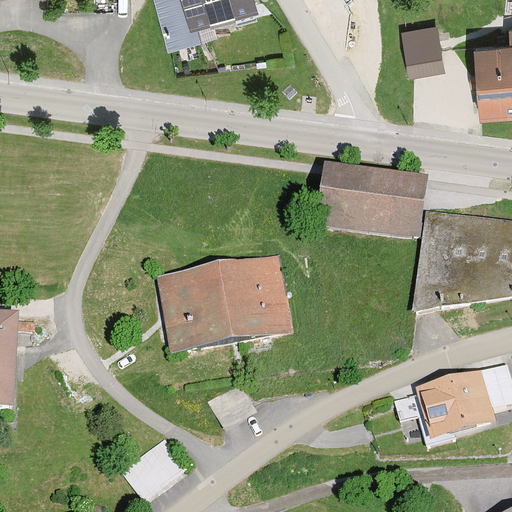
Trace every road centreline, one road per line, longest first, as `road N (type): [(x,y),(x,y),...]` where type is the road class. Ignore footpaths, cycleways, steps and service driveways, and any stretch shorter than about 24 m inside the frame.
road 1 (unclassified): [(511,338),(339,401),(182,511)]
road 2 (secondary): [(0,97),(363,145)]
road 3 (residential): [(363,145),(354,112),(286,0)]
road 4 (secondary): [(363,145),(511,164)]
